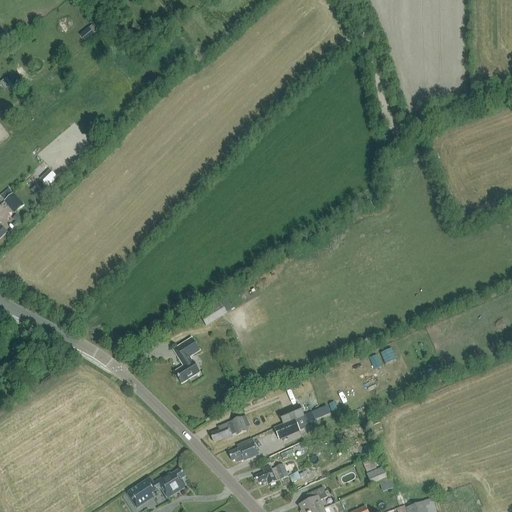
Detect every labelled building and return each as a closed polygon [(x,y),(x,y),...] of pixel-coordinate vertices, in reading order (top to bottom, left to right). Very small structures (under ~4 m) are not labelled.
[(89,40),(95,35),(89,28),(83,33),(89,40)] [(52,171),(44,179),(50,185),(59,177),(52,171)] [(43,193),(36,185),(30,190),(38,198),(43,193)] [(14,194),(4,202),(14,214),(24,206),(14,194)] [(13,220),(20,224),(23,219),(16,214),(13,220)] [(199,315),(206,325),(227,312),(220,302),(199,315)] [(173,350),(183,366),(174,372),(181,384),(199,373),(190,357),(200,351),(192,338),(173,350)] [(299,405),(279,414),(283,424),(284,425),(295,420),(304,416),(299,405)] [(312,413),(304,416),(308,424),(330,414),(327,406),(326,407),(312,413)] [(218,428),(219,430),(210,434),(213,442),(223,438),(224,440),(246,430),(245,428),(251,425),(247,415),(241,418),(240,417),(232,421),(218,428)] [(284,425),(274,429),(280,441),(300,432),(295,420),(284,425)] [(252,439),(237,446),(238,449),(228,453),(232,461),(236,460),(237,463),(243,460),(244,461),(259,455),(252,439)] [(376,467),(372,458),(362,462),(366,471),(376,467)] [(269,485),(276,482),(288,477),(282,465),(275,468),(271,470),(269,466),(262,469),(263,472),(254,476),(257,484),(262,482),(263,484),(267,482),(269,485)] [(389,479),(383,467),(366,475),(372,487),(389,479)] [(170,474),(153,484),(150,479),(127,494),(134,504),(160,487),(167,498),(186,487),(181,479),(184,477),(180,470),(171,475),(170,474)] [(301,479),(298,473),(289,477),(292,483),(301,479)] [(326,494),(323,488),(309,495),(311,500),(299,505),(302,511),(300,511),(317,511),(323,509),(320,501),(327,498),(325,494),(326,494)] [(436,511),(432,499),(424,502),(406,508),(405,506),(402,507),(399,508),(396,509),(397,511),(436,511)]
